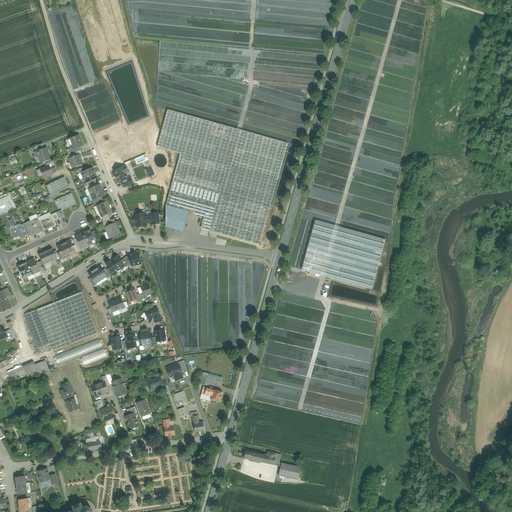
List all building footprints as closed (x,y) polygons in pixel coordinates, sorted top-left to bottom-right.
[(168,110),(158,147),(181,153),(166,206),(190,212),(206,217),(212,219),(209,231),(218,234),(259,245),(287,143),(168,110)] [(79,135),(68,139),(71,148),(72,150),(77,148),(81,146),(83,145),(79,135)] [(37,151),(34,152),(36,157),(38,156),(40,162),(50,158),(47,148),(44,149),(37,151)] [(71,157),(69,158),(72,168),(83,164),(79,155),(79,154),(71,157)] [(126,165),(117,169),(119,172),(119,171),(121,174),(128,171),(126,165)] [(49,166),(41,169),(43,175),(44,177),(49,175),(52,174),(50,169),(49,166)] [(88,170),(81,172),(81,173),(82,174),(83,178),(95,173),(93,168),(88,170)] [(95,173),(83,178),(86,183),(92,180),(95,179),(97,178),(95,173)] [(64,178),(50,184),(54,192),(58,191),(68,186),(64,178)] [(95,186),(89,189),(88,189),(91,195),(102,190),(100,184),(97,185),(95,186)] [(102,190),(91,195),(93,200),(94,200),(100,197),(102,197),(104,196),(102,190)] [(5,194),(6,197),(7,196),(10,201),(13,209),(16,208),(9,193),(6,194),(5,194)] [(71,194),(58,200),(62,210),(75,204),(71,194)] [(0,199),(0,214),(9,211),(13,209),(10,201),(7,196),(6,197),(0,199)] [(107,201),(97,206),(102,217),(108,214),(112,213),(107,201)] [(190,212),(166,206),(165,227),(184,232),(190,212)] [(9,211),(0,214),(0,215),(2,221),(5,220),(12,217),(9,211)] [(50,213),(38,218),(39,221),(48,217),(49,217),(51,216),(50,215),(51,215),(50,213)] [(145,213),(135,215),(135,218),(133,218),(134,222),(136,222),(136,227),(147,226),(146,223),(152,222),(152,216),(145,217),(145,213)] [(108,214),(102,217),(103,219),(104,223),(110,220),(108,214)] [(51,216),(49,217),(48,217),(39,221),(43,231),(55,225),(53,220),(51,215),(50,215),(51,216)] [(20,224),(16,226),(12,217),(5,220),(8,226),(4,228),(8,237),(11,235),(12,237),(19,234),(20,238),(21,238),(25,237),(25,236),(28,235),(23,224),(20,226),(20,224)] [(202,229),(209,231),(212,219),(206,217),(202,229)] [(30,221),(26,223),(31,234),(32,236),(43,231),(39,221),(38,218),(30,221)] [(114,219),(110,220),(104,223),(103,223),(105,227),(115,223),(114,219)] [(385,240),(315,221),(302,270),(371,289),(385,240)] [(115,223),(105,227),(109,238),(120,234),(116,222),(115,223)] [(92,234),(90,229),(83,232),(88,245),(94,242),(96,242),(96,241),(95,241),(92,234)] [(83,232),(75,236),(77,240),(77,241),(81,248),(80,248),(81,249),(81,248),(88,245),(83,232)] [(70,240),(64,243),(69,256),(76,253),(73,246),(70,240)] [(69,256),(64,243),(57,246),(60,252),(63,259),(69,256)] [(52,248),(39,254),(42,260),(44,264),(50,262),(56,259),(57,259),(53,251),(52,248)] [(138,253),(135,253),(135,252),(132,253),(132,254),(129,255),(129,256),(131,265),(141,263),(138,253)] [(118,256),(112,260),(118,270),(125,266),(121,260),(118,256)] [(34,258),(27,261),(33,274),(39,271),(40,271),(36,263),(34,258)] [(118,270),(112,260),(110,261),(109,260),(105,263),(109,268),(113,275),(116,272),(118,270)] [(27,261),(18,265),(24,278),(28,276),(33,274),(27,261)] [(103,270),(100,266),(94,270),(101,280),(106,276),(107,276),(103,270)] [(101,280),(94,270),(89,273),(91,277),(95,283),(101,280)] [(95,283),(91,277),(88,279),(93,287),(96,285),(95,283)] [(141,287),(143,292),(144,296),(152,293),(149,284),(141,287)] [(11,295),(8,288),(3,290),(7,297),(11,295)] [(134,289),(126,292),(130,302),(138,299),(136,295),(134,289)] [(0,291),(0,305),(3,312),(12,308),(7,297),(3,290),(0,291)] [(37,310),(52,349),(53,352),(98,334),(81,292),(37,310)] [(121,298),(115,300),(119,310),(125,307),(123,303),(121,298)] [(109,302),(111,307),(112,312),(119,310),(115,300),(109,302)] [(157,308),(145,312),(148,319),(154,317),(160,315),(157,308)] [(52,349),(37,310),(24,314),(39,354),(52,349)] [(1,327),(0,327),(0,340),(6,337),(8,336),(6,331),(5,329),(3,330),(1,327)] [(164,330),(155,331),(156,337),(157,341),(166,340),(164,330)] [(149,332),(140,333),(142,346),(151,344),(150,338),(149,332)] [(134,334),(125,335),(126,340),(127,348),(128,348),(136,347),(134,334)] [(120,336),(112,338),(112,341),(111,342),(112,346),(113,345),(113,349),(120,348),(121,348),(120,341),(120,336)] [(99,339),(55,356),(58,364),(103,347),(99,339)] [(103,349),(83,357),(86,365),(106,357),(103,349)] [(0,362),(0,367),(1,368),(9,364),(7,360),(0,362)] [(184,360),(178,363),(181,371),(187,369),(184,360)] [(34,361),(22,366),(26,374),(28,379),(39,374),(35,365),(34,361)] [(35,365),(39,374),(49,370),(45,361),(35,365)] [(178,363),(167,368),(170,377),(174,376),(176,380),(182,378),(181,373),(182,373),(181,371),(178,363)] [(22,366),(7,373),(11,381),(26,374),(22,366)] [(203,375),(201,380),(199,380),(199,383),(206,385),(207,381),(209,381),(210,377),(203,375)] [(160,376),(146,382),(150,391),(164,385),(162,380),(160,376)] [(121,379),(112,382),(115,390),(124,386),(121,379)] [(104,382),(98,384),(102,394),(104,393),(108,391),(106,385),(105,382),(104,382)] [(65,399),(69,412),(78,409),(77,406),(79,405),(76,394),(74,395),(70,384),(64,386),(65,389),(61,390),(64,399),(65,399)] [(98,384),(92,386),(95,396),(100,394),(100,395),(102,394),(98,384)] [(126,393),(124,386),(115,390),(117,396),(126,393)] [(206,388),(204,387),(201,398),(210,401),(210,399),(211,396),(209,395),(209,394),(205,393),(206,388)] [(215,388),(211,387),(210,389),(206,388),(205,393),(209,394),(209,395),(211,396),(213,390),(214,390),(215,388)] [(214,390),(213,390),(211,396),(210,399),(220,402),(222,392),(214,390)] [(145,399),(136,403),(142,416),(150,413),(145,399)] [(111,406),(101,411),(105,421),(115,417),(115,416),(114,414),(111,406)] [(135,407),(126,410),(128,415),(134,413),(137,412),(135,407)] [(184,407),(178,409),(181,418),(187,415),(184,407)] [(128,415),(126,416),(131,429),(139,426),(134,413),(128,415)] [(199,423),(198,420),(193,421),(194,423),(193,423),(195,432),(205,430),(203,422),(199,423)] [(170,427),(164,428),(165,436),(175,435),(174,426),(170,427)] [(95,441),(87,443),(88,451),(101,448),(100,441),(95,441)] [(244,459),(256,461),(258,453),(246,450),(244,459)] [(265,454),(263,463),(281,466),(281,463),(279,463),(281,454),(268,452),(267,455),(265,454)] [(256,461),(263,463),(265,454),(258,453),(256,461)] [(301,467),(281,463),(281,466),(279,476),(299,480),(301,467)] [(47,469),(38,471),(40,483),(47,482),(47,480),(50,479),(47,469)] [(25,476),(15,477),(17,485),(26,483),(25,476)] [(26,483),(17,485),(18,492),(27,491),(26,483)] [(125,491),(127,493),(126,496),(129,501),(133,500),(133,495),(132,493),(133,490),(131,487),(126,488),(125,491)] [(27,498),(19,500),(20,511),(29,510),(28,507),(27,498)] [(82,502),(81,502),(81,503),(77,504),(77,503),(76,503),(76,504),(73,505),(72,505),(72,506),(73,509),(73,510),(70,511),(70,510),(69,510),(69,511),(66,511),(65,511),(66,511),(65,511),(64,511),(91,511),(92,511),(91,511),(90,508),(91,507),(90,507),(89,507),(86,506),(87,505),(85,505),(85,506),(83,507),(82,506),(81,503),(82,502)]
